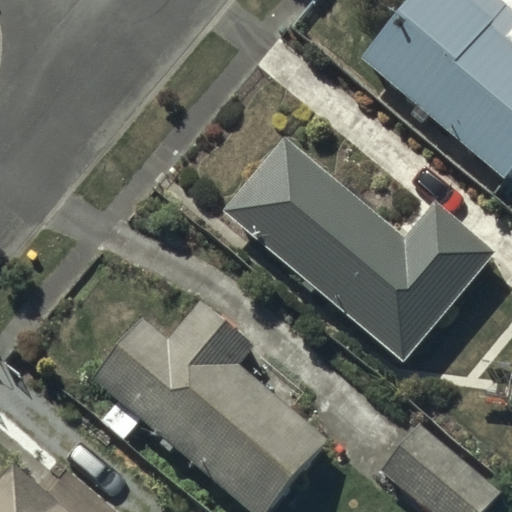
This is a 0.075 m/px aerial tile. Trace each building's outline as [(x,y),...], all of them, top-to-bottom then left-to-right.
[(411,0),(359,64),(505,181),(511,172),(511,15),(493,0),(411,0)] [(221,215),(402,366),(495,255),(436,205),(405,242),(284,140),(221,215)] [(140,325),(91,383),(244,511),(273,511),(332,443),(293,411),(306,396),(198,305),(164,345),(140,325)] [(484,511),(500,494),(417,426),(377,474),(422,511),(484,511)] [(70,511),(16,465),(0,482),(0,511),(70,511)]
